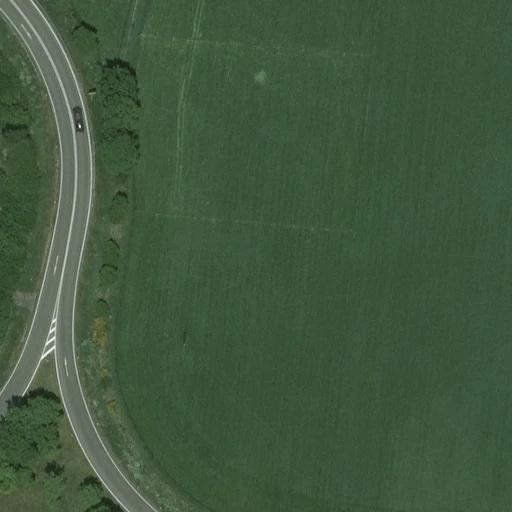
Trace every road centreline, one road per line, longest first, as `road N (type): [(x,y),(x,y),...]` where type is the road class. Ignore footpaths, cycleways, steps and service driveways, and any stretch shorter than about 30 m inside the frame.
road 1 (trunk): [(64,268),(75,206),(73,135),(55,73),(7,0)]
road 2 (trunk): [(142,511),(101,463),(73,400),(64,268)]
road 3 (trunk): [(64,268),(0,412)]
